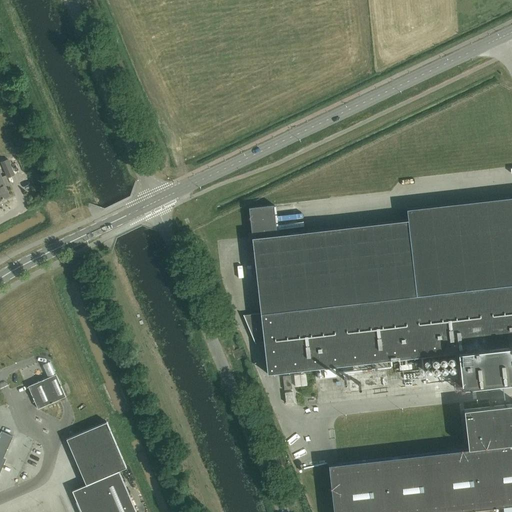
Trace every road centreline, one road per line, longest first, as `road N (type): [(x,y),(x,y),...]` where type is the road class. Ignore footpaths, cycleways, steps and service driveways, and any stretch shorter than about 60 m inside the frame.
road 1 (tertiary): [(154,201),(511,33)]
road 2 (unclassified): [(283,511),(170,241)]
road 3 (unknown): [(270,372),(277,397),(291,402),(511,377)]
road 4 (unknown): [(511,180),(419,201),(298,214)]
road 5 (tertiary): [(0,278),(154,201)]
road 6 (unclassified): [(0,498),(36,484),(51,464),(54,448),(34,430),(20,399)]
